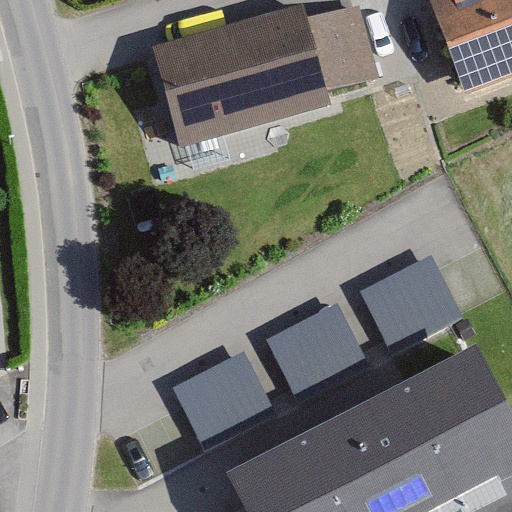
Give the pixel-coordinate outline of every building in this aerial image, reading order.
[(511,0),(429,0),(426,1),(464,99),(511,80),(511,0)] [(304,27),(300,12),(151,51),(177,152),(328,113),(324,95),(372,83),(354,15),(304,27)] [(455,319),(429,264),(357,298),(383,353),(455,319)] [(357,363),(332,312),(262,347),(288,398),(357,363)] [(511,511),(511,427),(475,356),(224,486),(237,511),(511,511)] [(265,412),(240,362),(170,397),(195,447),(265,412)]
